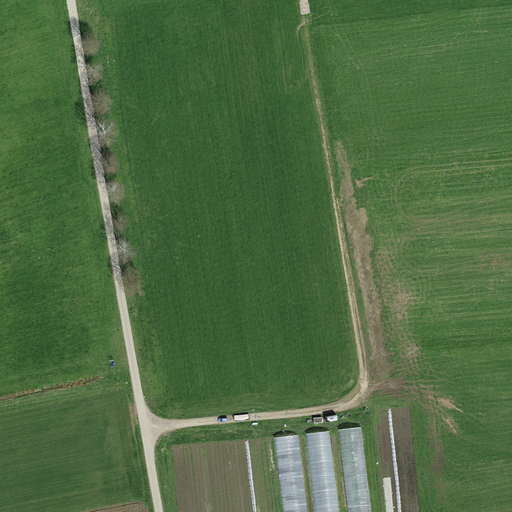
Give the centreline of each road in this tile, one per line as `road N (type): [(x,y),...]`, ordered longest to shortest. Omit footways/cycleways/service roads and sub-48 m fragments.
road 1 (residential): [(158,511),(70,0)]
road 2 (track): [(144,431),(357,406),(361,384)]
